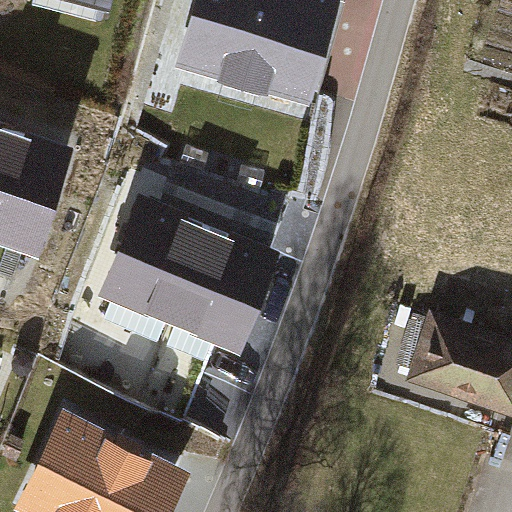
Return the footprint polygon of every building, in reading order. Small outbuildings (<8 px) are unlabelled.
[(339,0),(193,0),(176,62),(311,101),(339,0)] [(71,147),(0,124),(0,233),(40,246),(71,147)] [(281,243),(138,190),(99,294),(244,350),(281,243)] [(511,334),(420,303),(394,376),(511,416),(511,334)] [(167,511),(187,472),(68,412),(21,505),(35,511),(167,511)]
